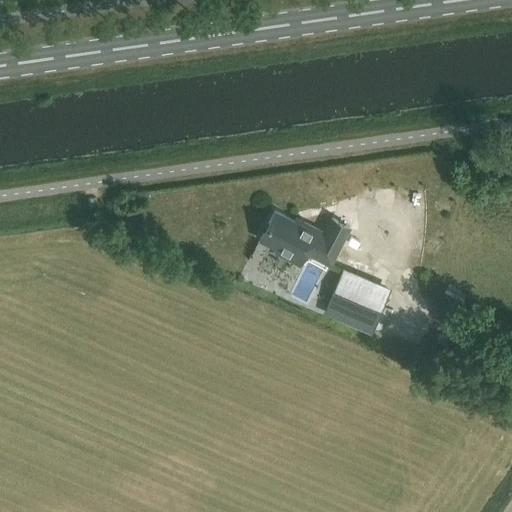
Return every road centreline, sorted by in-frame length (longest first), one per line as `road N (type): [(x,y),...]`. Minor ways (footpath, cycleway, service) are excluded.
road 1 (primary): [(0,64),(446,0)]
road 2 (unclassified): [(91,181),(511,123)]
